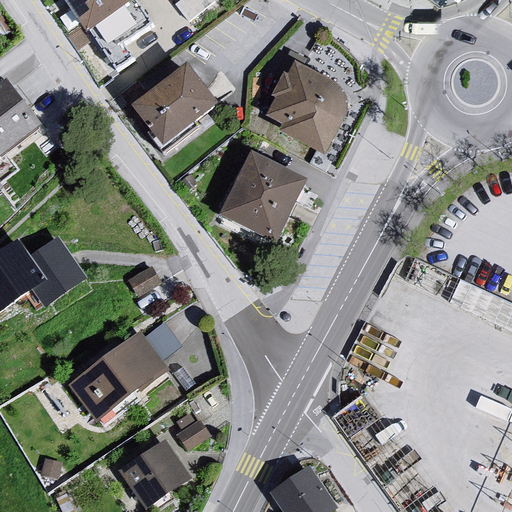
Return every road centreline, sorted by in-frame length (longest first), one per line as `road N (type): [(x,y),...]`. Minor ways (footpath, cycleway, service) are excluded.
road 1 (residential): [(292,396),(167,208),(11,0)]
road 2 (primary): [(387,221),(292,396)]
road 3 (residential): [(374,511),(292,396)]
road 4 (primary): [(292,396),(232,511)]
road 5 (tertiary): [(320,0),(421,80)]
